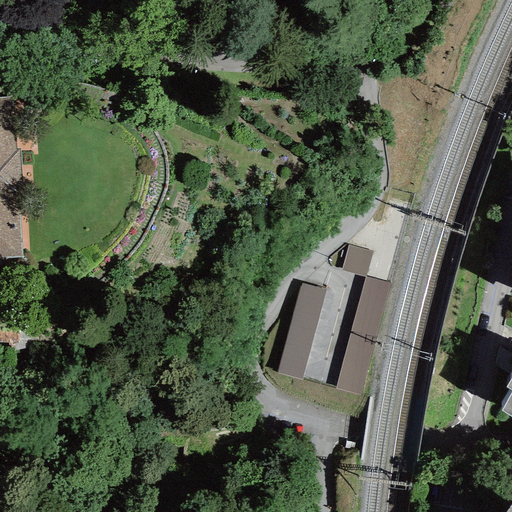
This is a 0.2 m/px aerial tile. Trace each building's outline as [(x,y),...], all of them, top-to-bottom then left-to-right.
[(0,261),(7,257),(22,257),(19,193),(22,194),(20,149),(16,149),(12,98),(0,98),(0,261)] [(345,269),(370,270),(371,243),(346,242),(345,269)] [(365,271),(337,384),(364,390),(391,277),(365,271)] [(279,368),(336,382),(353,316),(320,308),(327,283),(301,277),(279,368)] [(511,342),(504,339),(495,359),(511,366),(511,342)] [(511,367),(506,377),(511,381),(511,382),(501,402),(511,408),(511,367)] [(511,511),(511,495),(498,511),(511,511)]
